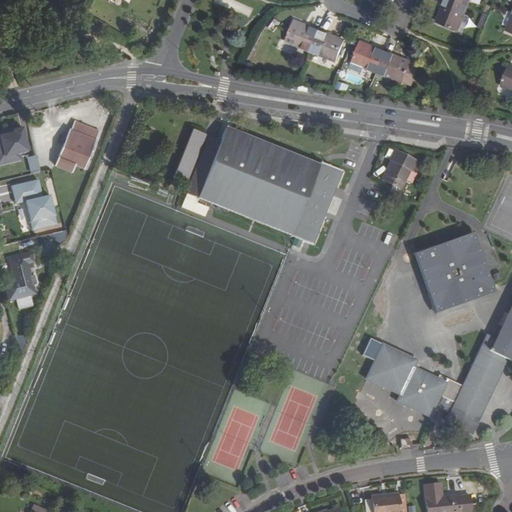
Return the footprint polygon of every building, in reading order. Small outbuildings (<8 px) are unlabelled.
[(454,0),(445,0),(437,22),(459,31),(459,29),(465,15),(469,6),(454,0)] [(497,0),(496,0),(493,8),(499,10),(502,2),(497,0)] [(484,12),(478,27),(484,30),(490,14),(484,12)] [(470,16),(465,15),(459,29),(464,31),(470,16)] [(275,19),(268,27),(274,32),(281,23),(275,19)] [(286,42),(311,51),(320,30),(311,26),(310,30),(304,28),(305,24),(295,20),(286,42)] [(434,32),(426,29),(424,34),(432,37),(434,32)] [(311,51),(336,61),(344,40),(334,36),(332,40),(327,37),(328,33),(320,30),(311,51)] [(376,73),(386,51),(377,48),(375,52),(370,49),(371,45),(361,41),(352,63),(364,68),(376,73)] [(402,82),(412,86),(420,66),(410,62),(410,61),(386,51),(376,73),(402,83),(402,82)] [(364,68),(352,63),(350,69),(362,73),(364,68)] [(502,86),(511,90),(511,65),(510,65),(502,86)] [(347,85),(340,82),(338,87),(345,90),(347,85)] [(72,171),(73,167),(84,171),(98,133),(75,124),(72,133),(70,133),(58,164),(72,171)] [(226,126),(223,133),(199,192),(293,229),(291,236),(311,244),(330,197),(326,195),(330,187),(334,188),(341,170),(321,161),(320,164),(226,126)] [(0,131),(0,135),(13,133),(12,130),(21,128),(21,127),(0,131)] [(0,157),(11,154),(11,156),(27,153),(21,128),(12,130),(13,133),(0,135),(0,157)] [(390,161),(392,162),(387,173),(385,172),(382,180),(401,189),(410,170),(411,171),(416,161),(394,150),(389,160),(390,161)] [(11,154),(0,157),(0,164),(28,158),(27,153),(11,156),(11,154)] [(23,203),(30,232),(54,227),(47,197),(40,199),(36,182),(9,188),(13,206),(23,203)] [(293,229),(199,192),(197,199),(291,237),(291,236),(293,229)] [(473,232),(414,254),(435,312),(495,290),(473,232)] [(39,253),(29,256),(7,261),(12,283),(3,285),(7,302),(31,297),(30,294),(38,292),(37,286),(40,285),(35,263),(41,262),(39,253)] [(400,395),(397,401),(413,409),(415,405),(431,413),(440,396),(442,396),(454,402),(455,403),(446,423),(471,434),(506,359),(511,361),(511,360),(511,307),(497,339),(487,335),(463,386),(439,375),(437,379),(417,370),(419,365),(415,362),(416,360),(382,345),(366,378),(400,395)] [(442,396),(436,408),(448,413),(454,402),(442,396)] [(431,413),(415,405),(413,409),(430,416),(431,413)] [(411,445),(411,439),(400,440),(401,449),(419,448),(418,444),(411,445)] [(458,496),(458,495),(441,497),(437,497),(437,493),(441,493),(439,484),(424,486),(426,511),(471,511),(469,495),(458,496)] [(404,511),(403,495),(398,496),(397,495),(371,497),(371,499),(364,500),(364,511),(404,511)]
